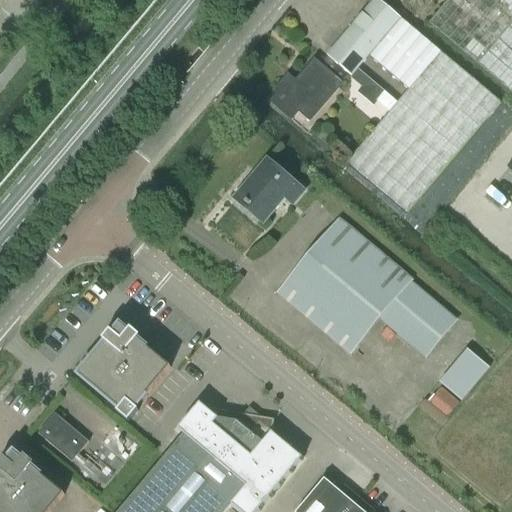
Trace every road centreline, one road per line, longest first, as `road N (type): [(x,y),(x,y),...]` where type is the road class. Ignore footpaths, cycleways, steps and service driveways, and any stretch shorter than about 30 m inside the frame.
road 1 (track): [(462,511),(98,207)]
road 2 (tertiary): [(436,511),(87,220)]
road 3 (primary): [(0,227),(191,0)]
road 4 (tertiary): [(87,220),(272,0)]
road 5 (tertiary): [(0,322),(87,220)]
